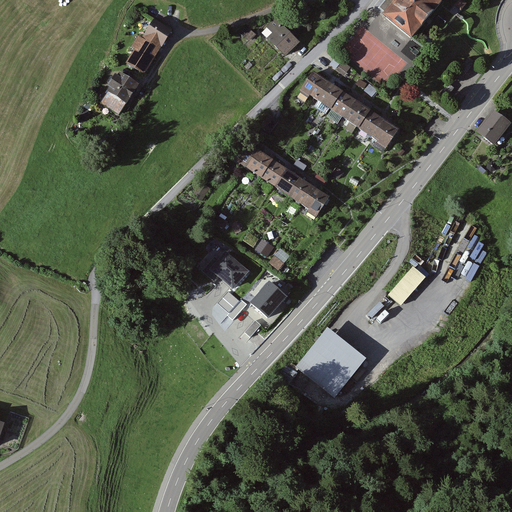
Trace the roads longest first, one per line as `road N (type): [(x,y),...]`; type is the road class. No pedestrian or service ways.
road 1 (tertiary): [(511,61),(353,261),(208,425),(167,511)]
road 2 (residential): [(366,0),(111,256)]
road 3 (unclassified): [(0,468),(37,447),(81,392),(97,281),(111,256)]
